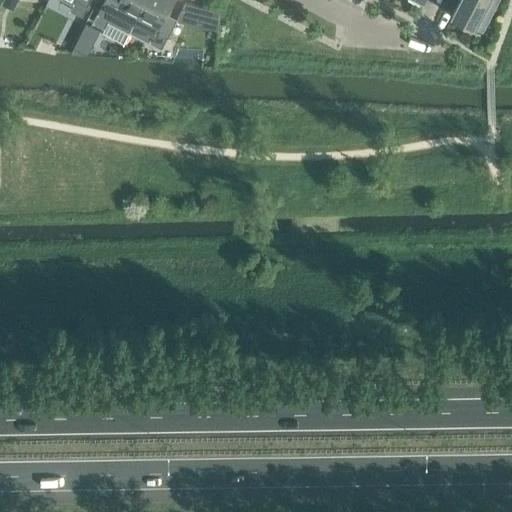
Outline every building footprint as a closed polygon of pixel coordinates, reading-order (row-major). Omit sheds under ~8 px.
[(67,0),(74,3),(71,10),(82,16),(90,0),(67,0)] [(129,32),(135,21),(145,0),(103,0),(93,21),(105,27),(108,21),(129,32)] [(145,0),(135,21),(156,32),(152,38),(164,44),(176,22),(166,16),(174,0),(145,0)] [(458,0),(451,15),(476,27),(487,6),(494,10),(499,0),(458,0)] [(177,21),(219,30),(221,11),(217,10),(186,2),(178,18),(177,21)] [(72,23),(65,37),(74,41),(81,27),(72,23)]
